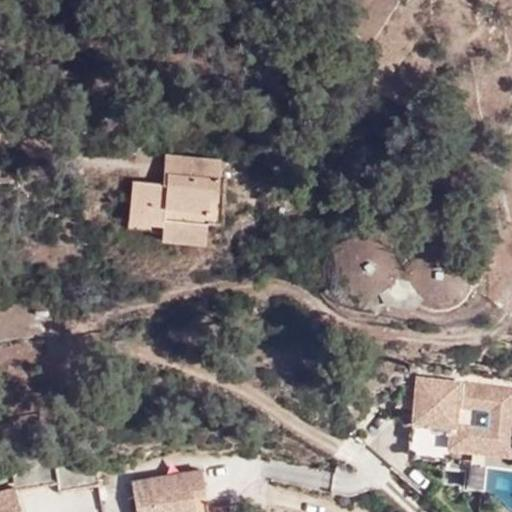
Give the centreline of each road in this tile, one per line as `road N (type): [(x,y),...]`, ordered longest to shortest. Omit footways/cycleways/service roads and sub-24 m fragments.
road 1 (track): [(415,511),(345,450),(243,387),(114,344),(100,327),(117,309),(233,287),(298,291),(348,324),(439,340),(495,328),(511,293)]
road 2 (track): [(511,274),(448,60)]
